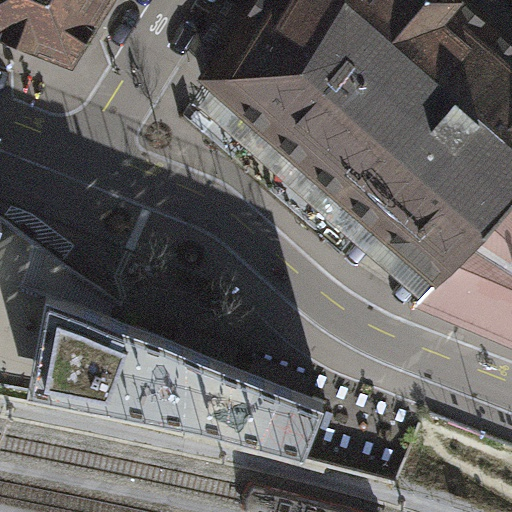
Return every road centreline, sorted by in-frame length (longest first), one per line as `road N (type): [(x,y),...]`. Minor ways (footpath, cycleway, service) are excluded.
road 1 (residential): [(88,153),(224,213),(319,301),(369,334),(511,392)]
road 2 (residential): [(88,153),(180,0)]
